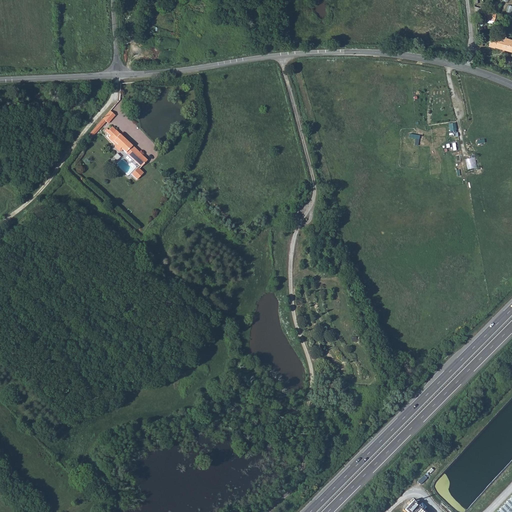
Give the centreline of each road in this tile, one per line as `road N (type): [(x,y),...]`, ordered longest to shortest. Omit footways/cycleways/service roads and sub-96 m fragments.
road 1 (unclassified): [(117,74),(355,52),(448,64),(511,85)]
road 2 (trunk): [(511,308),(310,511)]
road 3 (trunk): [(327,511),(511,326)]
road 4 (track): [(314,201),(291,257),(295,324),(310,366)]
